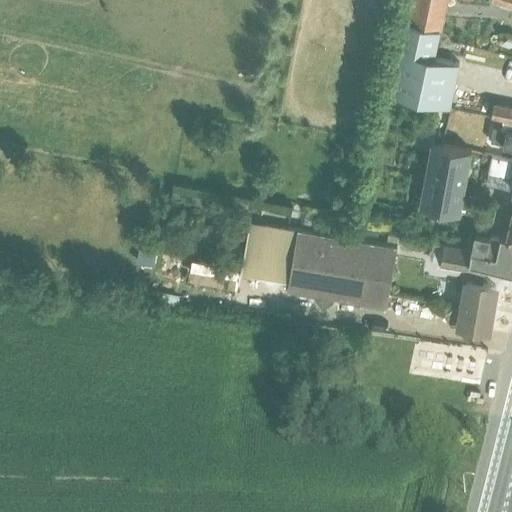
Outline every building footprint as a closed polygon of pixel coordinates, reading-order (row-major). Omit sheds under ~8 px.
[(412,0),(409,21),(442,28),(448,0),(412,0)] [(442,28),(409,21),(401,19),(387,91),(440,103),(452,105),(461,60),(436,55),(442,28)] [(504,116),(511,117),(511,103),(494,100),(492,113),(504,116)] [(452,105),(440,103),(436,123),(447,126),(452,105)] [(511,117),(504,116),(502,127),(494,125),(492,140),(511,143),(511,117)] [(431,140),(420,202),(462,210),(472,149),(431,140)] [(511,156),(493,153),(489,173),(493,173),(490,184),(511,188),(511,156)] [(307,210),(303,223),(379,237),(379,229),(314,216),(315,212),(307,210)] [(251,219),(242,271),(289,279),(288,288),(388,305),(398,245),(251,219)] [(152,222),(149,245),(157,247),(162,223),(152,222)] [(511,235),(506,234),(501,233),(501,236),(476,231),(472,248),(436,242),(430,248),(430,251),(433,260),(442,260),(441,266),(477,273),(485,274),(486,264),(511,270),(511,235)] [(165,251),(163,260),(189,264),(190,255),(165,251)] [(193,258),(189,278),(238,286),(241,267),(193,258)] [(485,274),(477,273),(476,279),(464,277),(460,303),(457,303),(444,311),(452,322),(457,320),(456,324),(489,330),(497,284),(484,281),(485,274)] [(152,288),(150,299),(179,304),(181,293),(152,288)] [(444,311),(457,303),(440,300),(437,301),(444,311)] [(344,341),(341,346),(345,350),(344,353),(359,363),(368,348),(352,338),(349,343),(344,341)]
